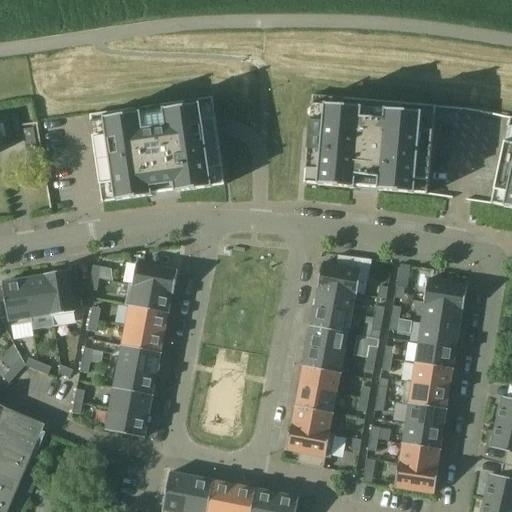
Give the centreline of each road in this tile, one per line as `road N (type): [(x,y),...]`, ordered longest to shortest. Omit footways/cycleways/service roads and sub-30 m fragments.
road 1 (unclassified): [(511,39),(311,19),(0,46)]
road 2 (residential): [(303,228),(490,257),(496,276),(456,511)]
road 3 (residential): [(303,228),(255,465)]
road 4 (residential): [(214,221),(171,450)]
road 5 (residential): [(0,250),(214,221)]
